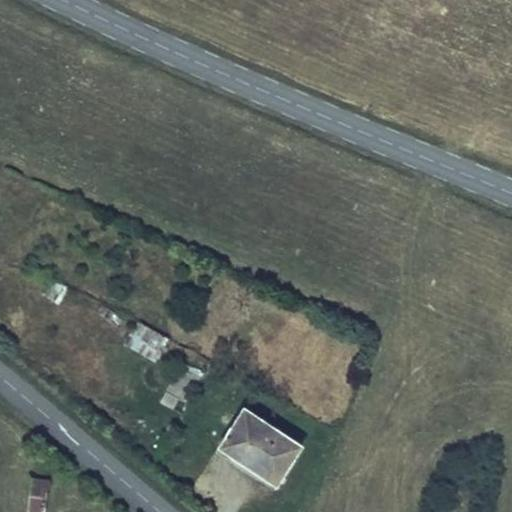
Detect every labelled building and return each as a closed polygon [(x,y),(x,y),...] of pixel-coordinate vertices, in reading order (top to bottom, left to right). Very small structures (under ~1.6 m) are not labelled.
[(52,279),(45,295),(60,303),(67,287),(52,279)] [(165,337),(137,322),(123,345),(152,362),(165,337)] [(162,390),(185,403),(202,372),(179,359),(162,390)] [(244,406),(218,444),(273,482),(299,444),(244,406)] [(34,481),(32,510),(49,511),(50,481),(34,481)]
